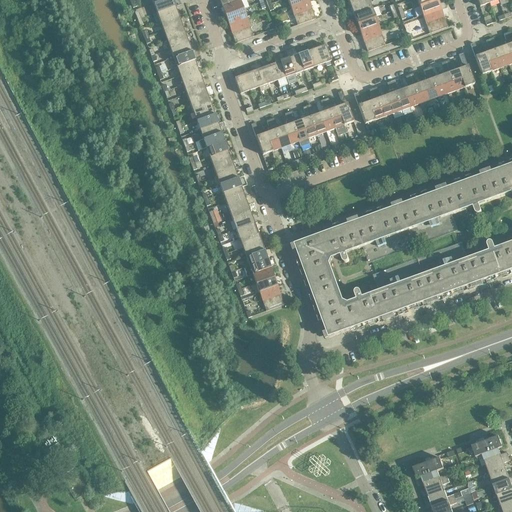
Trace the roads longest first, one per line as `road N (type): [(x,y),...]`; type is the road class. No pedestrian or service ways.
road 1 (residential): [(306,348),(308,320),(220,61)]
road 2 (residential): [(306,348),(329,354),(511,289)]
road 3 (tertiary): [(322,401),(154,511)]
road 4 (tertiary): [(180,511),(331,419)]
road 5 (residential): [(466,36),(359,76),(336,19)]
road 6 (tertiary): [(463,355),(322,401)]
road 7 (tertiary): [(331,419),(463,355)]
road 8 (residential): [(336,19),(220,61)]
